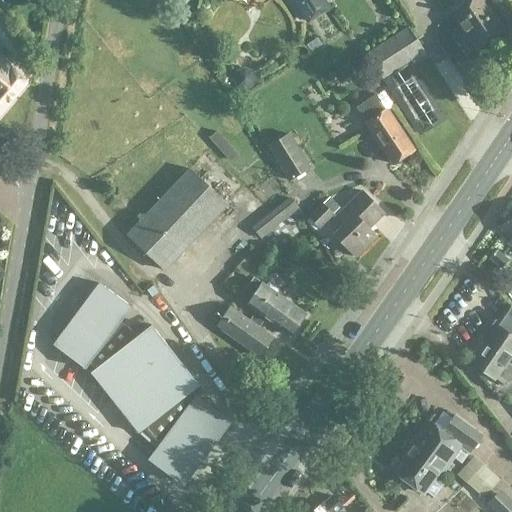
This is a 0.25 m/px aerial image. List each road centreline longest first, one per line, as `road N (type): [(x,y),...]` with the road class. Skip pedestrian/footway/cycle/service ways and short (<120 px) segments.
road 1 (primary): [(247,511),(503,146)]
road 2 (unclassified): [(0,361),(61,0)]
